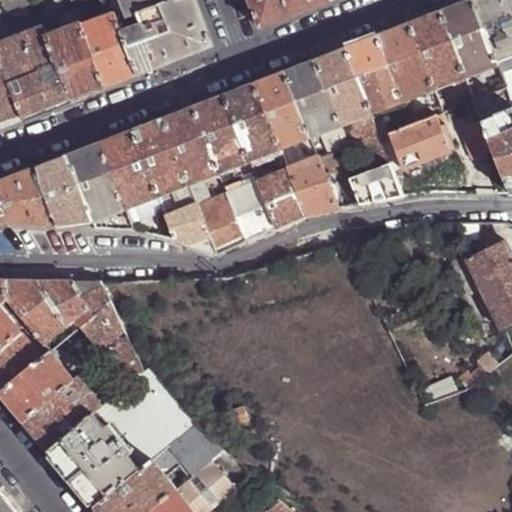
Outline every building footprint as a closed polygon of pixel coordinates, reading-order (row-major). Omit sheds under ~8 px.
[(81,8),(77,0),(74,0),(71,2),(74,10),(81,8)] [(213,48),(195,0),(177,0),(137,15),(141,27),(128,32),(123,21),(117,23),(137,77),(175,63),(213,48)] [(137,15),(177,0),(120,0),(128,19),(137,15)] [(297,16),(334,1),(333,0),(248,0),(260,30),(297,16)] [(511,0),(476,0),(472,2),(497,65),(511,59),(511,0)] [(456,8),(441,14),(466,80),(498,67),(497,65),(472,2),(456,8)] [(121,83),(137,77),(117,23),(114,14),(81,27),(105,89),(121,83)] [(424,20),(409,26),(435,92),(466,80),(441,14),(424,20)] [(15,39),(43,28),(37,15),(10,26),(15,39)] [(89,96),(105,89),(81,27),(80,25),(47,38),(71,103),(89,96)] [(393,33),(377,39),(403,104),(435,92),(409,26),(393,33)] [(45,112),(71,103),(47,38),(43,28),(15,39),(0,44),(0,56),(25,120),(45,112)] [(363,44),(346,51),(371,116),(403,104),(377,39),(363,44)] [(331,56),(316,62),(342,128),(349,125),(371,116),(346,51),(331,56)] [(0,129),(4,129),(25,120),(0,56),(0,129)] [(300,68),(285,74),(311,140),(342,128),(316,62),(300,68)] [(511,70),(501,75),(507,91),(511,102),(511,70)] [(270,80),(256,85),(281,151),(311,140),(285,74),(270,80)] [(237,93),(225,97),(251,163),(281,151),(256,85),(237,93)] [(507,91),(491,97),(495,108),(511,102),(507,91)] [(206,105),(194,109),(219,175),(251,163),(225,97),(206,105)] [(458,100),(441,107),(444,115),(461,108),(458,100)] [(444,115),(441,107),(432,110),(432,109),(421,114),(424,123),(438,118),(444,115)] [(180,115),(164,121),(189,186),(202,181),(219,175),(194,109),(180,115)] [(503,174),(510,196),(511,195),(511,197),(511,196),(511,111),(483,124),(503,174)] [(421,114),(409,118),(413,127),(424,123),(421,114)] [(349,125),(368,175),(391,167),(380,140),(371,116),(349,125)] [(424,123),(413,127),(390,136),(405,173),(452,154),(438,118),(424,123)] [(148,127),(134,132),(159,198),(167,195),(189,186),(164,121),(148,127)] [(115,140),(101,145),(127,210),(131,220),(147,214),(163,207),(159,198),(134,132),(115,140)] [(350,148),(344,133),(323,141),(329,156),(334,154),(350,148)] [(84,151),(69,157),(93,223),(111,216),(127,210),(101,145),(84,151)] [(343,176),(334,154),(329,156),(320,159),(329,181),(343,176)] [(37,170),(59,227),(73,226),(80,225),(93,223),(69,157),(52,164),(37,170)] [(288,171),(284,158),(277,161),(282,173),(258,182),(277,230),(292,223),(306,217),(288,171)] [(320,159),(288,171),(306,217),(317,215),(332,211),(340,209),(329,181),(320,159)] [(368,175),(350,182),(359,206),(374,204),(403,199),(391,167),(368,175)] [(0,206),(7,224),(59,227),(37,170),(25,174),(0,184),(0,206)] [(495,196),(510,196),(503,174),(488,179),(495,196)] [(202,181),(189,186),(196,205),(197,207),(210,202),(202,181)] [(226,193),(221,181),(212,184),(216,197),(226,193)] [(258,182),(227,194),(229,202),(245,244),(261,237),(277,230),(258,182)] [(196,205),(189,186),(167,195),(174,213),(196,205)] [(210,202),(197,207),(216,257),(231,250),(245,244),(229,202),(213,209),(210,202)] [(174,213),(166,217),(175,242),(188,246),(212,255),(214,257),(216,257),(197,207),(196,205),(174,213)] [(477,224),(440,224),(451,245),(458,242),(457,240),(478,239),(477,224)] [(502,331),(506,329),(511,326),(511,255),(505,241),(467,260),(502,331)] [(0,309),(1,308),(9,303),(7,281),(0,280),(0,309)] [(76,322),(81,329),(83,327),(94,318),(73,282),(64,282),(27,281),(7,281),(9,303),(30,328),(45,347),(76,322)] [(73,282),(94,318),(112,303),(102,282),(97,282),(73,282)] [(83,327),(106,356),(128,338),(112,303),(94,318),(83,327)] [(0,352),(22,334),(1,308),(0,309),(0,352)] [(22,334),(44,360),(51,354),(45,347),(30,328),(22,334)] [(0,393),(2,395),(44,360),(22,334),(0,352),(0,393)] [(106,356),(130,385),(145,373),(144,372),(128,338),(106,356)] [(16,413),(25,424),(75,382),(52,353),(51,354),(44,360),(2,395),(16,413)] [(471,376),(477,384),(498,368),(490,356),(478,365),(481,368),(471,376)] [(86,497),(97,510),(154,463),(182,439),(181,438),(194,428),(183,419),(147,371),(146,372),(145,373),(130,385),(103,408),(49,453),(58,463),(86,497)] [(457,380),(467,393),(477,385),(477,384),(471,376),(468,373),(457,380)] [(40,441),(49,453),(103,408),(79,379),(75,382),(25,424),(40,441)] [(230,413),(234,426),(247,423),(243,409),(230,413)] [(154,463),(177,491),(213,462),(223,453),(195,429),(194,428),(181,438),(182,439),(154,463)] [(177,491),(194,511),(211,511),(236,491),(213,462),(177,491)] [(98,511),(152,511),(177,491),(154,463),(97,510),(98,511)] [(239,489),(260,511),(270,511),(277,507),(246,483),(239,489)] [(0,490),(0,511),(20,511),(13,504),(2,489),(0,490)] [(194,511),(177,491),(152,511),(194,511)] [(292,511),(281,503),(277,507),(270,511),(292,511)]
